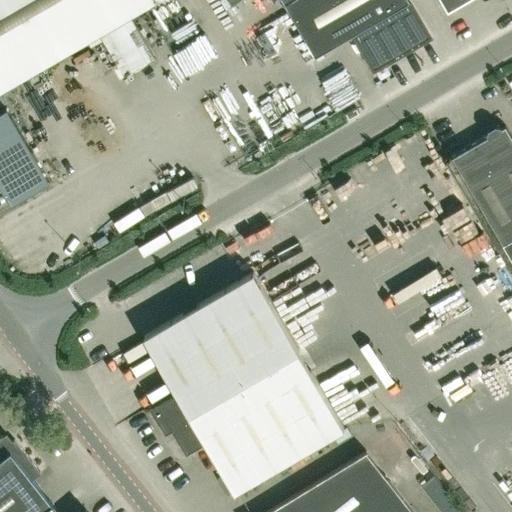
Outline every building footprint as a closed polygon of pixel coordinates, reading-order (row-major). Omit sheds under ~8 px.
[(0,0),(0,89),(153,0),(0,0)] [(283,0),(285,1),(316,55),(353,33),(373,68),(431,35),(410,0),(283,0)] [(443,0),(450,11),(468,0),(443,0)] [(7,106),(0,110),(0,182),(11,202),(50,180),(7,106)] [(502,126),(501,125),(495,123),(489,127),(487,133),(488,134),(453,155),(511,257),(511,134),(506,124),(502,126)] [(53,145),(61,159),(83,148),(75,134),(53,145)] [(6,240),(11,249),(38,234),(34,226),(6,240)] [(186,454),(207,442),(235,490),(344,427),(253,271),(144,334),(177,392),(150,408),(165,434),(172,430),(186,454)] [(476,348),(497,340),(493,328),(443,347),(448,360),(477,349),(476,348)] [(9,442),(2,434),(0,435),(0,511),(88,511),(85,508),(80,511),(60,511),(34,477),(42,471),(15,437),(9,442)] [(386,511),(404,498),(366,450),(265,511),(386,511)] [(414,511),(404,498),(386,511),(414,511)]
